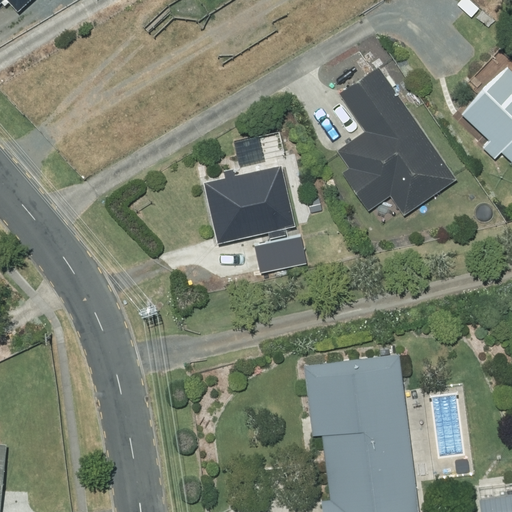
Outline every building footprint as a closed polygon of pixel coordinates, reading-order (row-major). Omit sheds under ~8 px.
[(0,0),(0,7),(7,1),(18,13),(33,0),(0,0)] [(511,74),(498,62),(475,87),(485,96),(461,121),(511,168),(511,74)] [(452,181),(382,78),(349,100),(369,130),(330,157),(368,214),(385,202),(396,218),(452,181)] [(205,180),(219,241),(269,229),(271,236),(287,232),(285,225),(297,223),(283,162),(205,180)] [(324,432),(332,499),(324,500),(325,511),(420,511),(401,351),(307,363),(315,433),(324,432)] [(511,511),(511,481),(480,486),(483,511),(511,511)]
